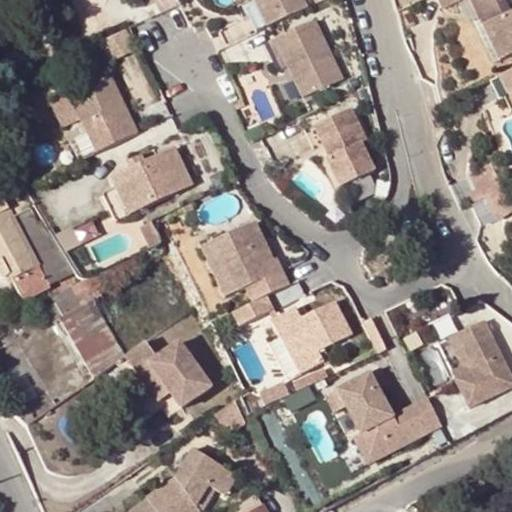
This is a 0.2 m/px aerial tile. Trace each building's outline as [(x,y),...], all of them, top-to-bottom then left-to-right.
[(247,0),(240,3),(246,15),(254,32),(266,26),(252,0),(247,0)] [(300,0),(252,0),(266,26),(304,7),(300,0)] [(480,27),(497,58),(511,50),(511,13),(510,10),(501,14),(493,0),(427,0),(434,13),(460,0),(474,29),(480,27)] [(313,19),(274,38),(288,65),(303,96),(342,76),(313,19)] [(491,61),(497,58),(480,27),(474,29),(491,61)] [(126,31),(107,42),(117,61),(136,50),(126,31)] [(276,71),(288,65),(274,38),(263,44),(276,71)] [(509,93),(511,99),(511,67),(499,74),(509,93)] [(504,96),(509,93),(499,74),(491,78),(500,98),(504,96)] [(110,78),(69,98),(88,136),(97,156),(138,135),(110,78)] [(358,103),(314,126),(323,145),(330,158),(326,160),(340,187),(384,165),(370,137),(374,134),(358,103)] [(313,150),(323,145),(314,126),(304,131),(313,150)] [(172,147),(139,164),(128,169),(108,179),(113,189),(127,216),(191,185),(172,147)] [(125,163),(128,169),(139,164),(136,157),(125,163)] [(473,171),(480,197),(503,190),(496,165),(473,171)] [(20,183),(0,188),(0,195),(7,210),(0,213),(0,275),(0,276),(8,274),(22,302),(49,289),(49,287),(14,220),(37,208),(27,192),(20,183)] [(114,223),(127,216),(113,189),(101,195),(114,223)] [(189,214),(197,210),(193,203),(185,207),(189,214)] [(76,271),(37,208),(14,220),(49,287),(76,271)] [(290,284),(283,269),(272,274),(266,262),(272,259),(252,217),(211,237),(207,231),(197,236),(227,297),(247,288),(254,302),(268,295),(290,284)] [(141,227),(151,247),(163,241),(154,221),(141,227)] [(435,254),(426,236),(415,242),(425,259),(435,254)] [(266,262),(272,274),(283,269),(278,257),(272,259),(266,262)] [(91,277),(71,289),(79,302),(98,291),(91,277)] [(54,297),(64,317),(81,308),(79,302),(71,289),(69,288),(54,297)] [(242,326),(271,311),(276,309),(268,295),(254,302),(235,311),(242,326)] [(304,318),(301,313),(294,317),(290,311),(280,316),(275,320),(302,375),(326,364),(320,352),(353,336),(336,302),(304,318)] [(123,360),(91,303),(81,308),(64,317),(61,319),(96,382),(123,360)] [(298,308),(290,311),(294,317),(301,313),(298,308)] [(271,311),(275,320),(280,316),(276,309),(271,311)] [(511,368),(485,317),(457,331),(475,366),(458,376),(473,403),(511,383),(511,368)] [(451,334),(465,363),(454,369),(458,376),(475,366),(457,331),(451,334)] [(172,396),(184,410),(213,387),(179,343),(158,360),(145,343),(125,359),(138,376),(150,367),(172,396)] [(406,407),(395,413),(389,416),(384,407),(388,399),(381,387),(392,381),(383,364),(341,386),(350,403),(363,429),(377,457),(419,435),(406,407)] [(150,367),(138,376),(161,405),(172,396),(150,367)] [(302,416),(324,400),(314,386),(292,402),(302,416)] [(337,408),(350,403),(341,386),(329,392),(337,408)] [(406,407),(419,435),(444,422),(430,395),(406,407)] [(246,420),(235,398),(217,410),(231,433),(248,423),(246,420)] [(395,413),(388,399),(384,407),(389,416),(395,413)] [(371,461),(377,457),(363,429),(357,433),(371,461)] [(205,511),(200,504),(212,482),(220,488),(222,489),(236,468),(197,446),(178,479),(153,496),(163,511),(205,511)] [(242,472),(236,468),(222,489),(230,493),(242,472)] [(498,486),(490,474),(479,481),(482,483),(484,485),(485,488),(486,490),(486,493),(498,486)] [(484,485),(482,483),(479,481),(477,481),(475,482),(472,483),(470,485),(469,487),(469,490),(469,493),(470,495),(472,497),(475,499),(477,499),(480,499),(482,497),(485,496),(486,493),(486,490),(485,488),(484,485)] [(212,482),(200,504),(205,511),(206,511),(220,488),(212,482)] [(248,497),(260,488),(256,483),(244,492),(248,497)] [(273,511),(260,492),(231,511),(273,511)] [(163,511),(153,496),(130,511),(163,511)]
